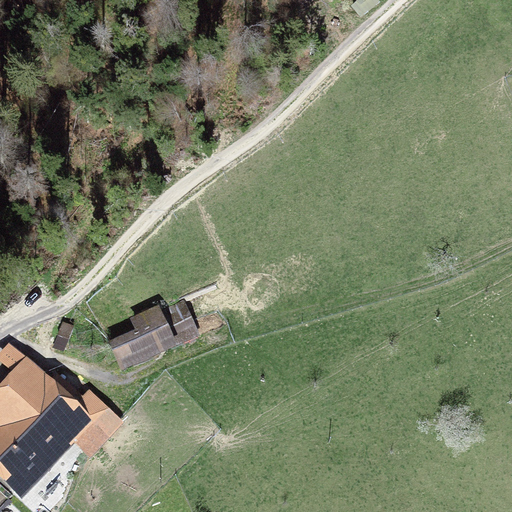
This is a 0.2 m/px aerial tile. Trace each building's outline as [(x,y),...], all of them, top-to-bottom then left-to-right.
[(359,0),(370,13),(385,0),(359,0)] [(138,334),(110,346),(121,370),(197,335),(183,303),(134,323),(138,334)] [(58,336),(70,340),(73,328),(61,325),(58,336)] [(0,470),(24,493),(75,439),(89,452),(117,423),(88,394),(81,401),(56,378),(50,384),(27,363),(0,391),(0,470)] [(50,511),(61,502),(52,494),(39,507),(43,511),(50,511)]
